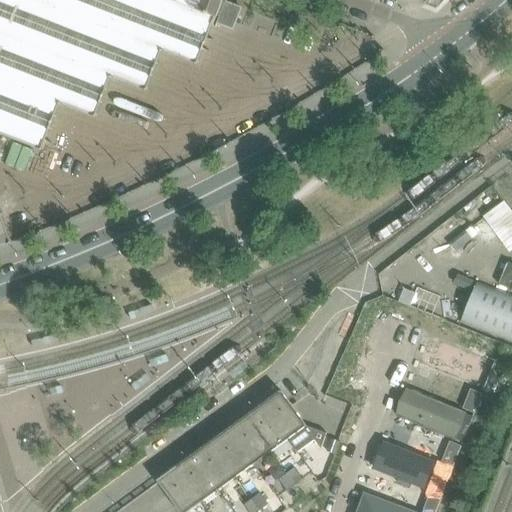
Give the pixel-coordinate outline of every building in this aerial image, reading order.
[(0,0),(0,133),(44,150),(60,106),(96,119),(111,79),(147,93),(162,53),(199,67),(209,40),(217,18),(218,15),(236,22),(241,8),(223,1),(223,0),(0,0)] [(410,0),(438,11),(448,0),(410,0)] [(2,214),(0,214),(0,248),(12,244),(2,214)] [(468,293),(473,282),(456,275),(452,286),(468,293)] [(511,295),(477,282),(461,323),(511,343),(511,295)] [(472,372),(421,352),(411,379),(461,399),(472,372)] [(474,414),(482,394),(470,390),(462,409),(474,414)] [(407,391),(396,416),(456,440),(466,414),(407,391)] [(306,427),(281,392),(264,405),(288,440),(297,453),(298,453),(314,440),(321,450),(326,437),(326,434),(317,430),(313,429),(306,427)] [(288,440),(264,405),(246,418),(271,453),(288,440)] [(271,453),(246,418),(228,431),(253,465),(271,453)] [(253,465),(228,431),(211,444),(236,478),(253,465)] [(339,442),(332,439),(328,452),(334,454),(339,442)] [(453,467),(461,447),(449,442),(442,462),(453,467)] [(236,478),(211,444),(193,456),(218,491),(236,478)] [(445,477),(384,452),(377,469),(438,494),(445,477)] [(218,491),(193,456),(175,469),(201,503),(218,491)] [(303,479),(295,468),(286,474),(295,485),(303,479)] [(188,511),(201,503),(175,469),(158,482),(179,511),(188,511)] [(295,485),(286,474),(278,480),(287,491),(295,485)] [(268,505),(260,493),(252,499),(260,511),(268,505)] [(436,511),(441,499),(429,495),(422,511),(436,511)] [(408,511),(369,496),(362,511),(408,511)] [(258,511),(260,511),(252,499),(243,505),(248,511),(258,511)]
